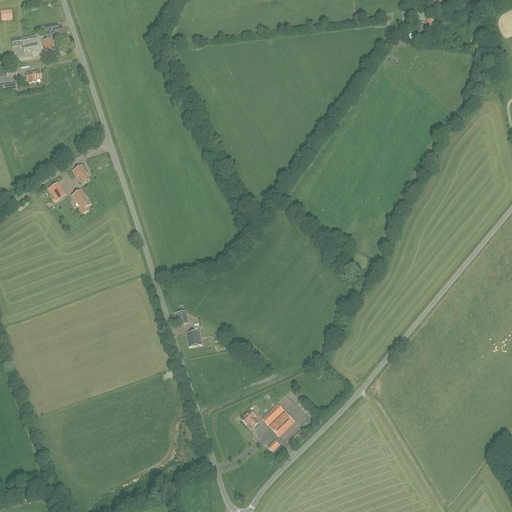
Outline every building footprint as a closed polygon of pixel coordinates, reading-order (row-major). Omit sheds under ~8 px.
[(12,20),(11,11),(0,12),(1,21),(12,20)] [(428,19),(425,25),(418,22),(412,37),(422,41),(426,30),(430,32),(434,21),(428,19)] [(56,36),(62,35),(61,27),(56,28),(55,25),(50,26),(52,32),(45,34),(47,41),(42,42),(44,52),(53,50),(51,37),(56,36)] [(13,47),(22,46),(24,53),(38,50),(36,36),(11,40),(13,47)] [(36,80),(41,79),(40,72),(26,74),(27,81),(28,81),(29,84),(36,83),(36,80)] [(99,171),(111,168),(107,153),(88,158),(89,164),(90,168),(97,166),(99,171)] [(89,181),(87,178),(85,175),(87,174),(82,166),(73,171),(77,177),(79,176),(80,179),(82,181),(84,184),(89,181)] [(108,173),(100,175),(103,186),(111,184),(108,173)] [(72,177),(57,184),(62,194),(76,187),(72,177)] [(91,205),(87,200),(86,198),(81,190),(78,193),(75,194),(72,196),(75,201),(79,207),(83,215),(88,212),(86,208),(91,205)] [(177,327),(185,325),(183,313),(175,315),(177,327)] [(190,347),(202,345),(199,332),(187,334),(190,347)] [(262,420),(268,426),(284,412),(277,405),(262,420)] [(249,423),(254,428),(258,423),(254,419),(256,418),(250,412),(241,420),(247,426),(249,423)] [(270,428),(279,437),(294,422),(285,413),(270,428)] [(273,453),(281,446),(276,440),(268,448),(273,453)]
